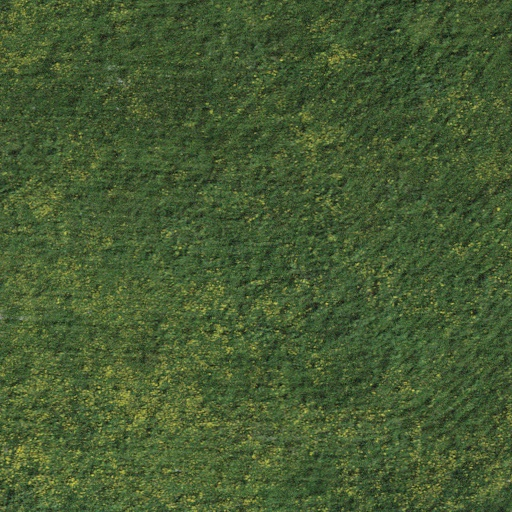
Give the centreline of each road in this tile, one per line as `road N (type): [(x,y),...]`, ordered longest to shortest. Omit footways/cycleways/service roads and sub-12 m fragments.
road 1 (motorway): [(511,391),(0,334)]
road 2 (motorway): [(511,275),(0,245)]
road 3 (motorway): [(0,457),(442,511)]
